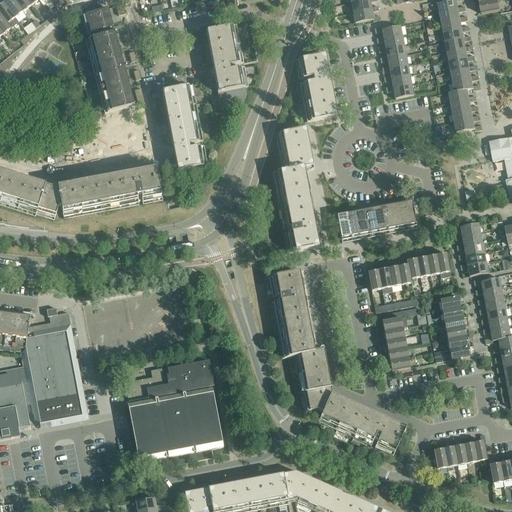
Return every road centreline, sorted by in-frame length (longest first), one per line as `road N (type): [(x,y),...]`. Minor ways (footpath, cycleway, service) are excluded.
road 1 (secondary): [(0,257),(107,262),(207,240)]
road 2 (secondary): [(204,216),(108,241),(0,235)]
road 3 (residential): [(0,297),(70,300),(77,307),(108,426)]
road 4 (residential): [(314,268),(338,261),(346,267),(369,402)]
road 5 (residential): [(369,402),(336,387),(314,268)]
road 6 (residential): [(484,420),(474,380),(369,402)]
road 7 (residential): [(171,481),(259,461),(296,438)]
road 8 (residential): [(296,438),(273,403),(249,328)]
road 9 (residential): [(77,174),(94,133),(130,124),(138,162)]
